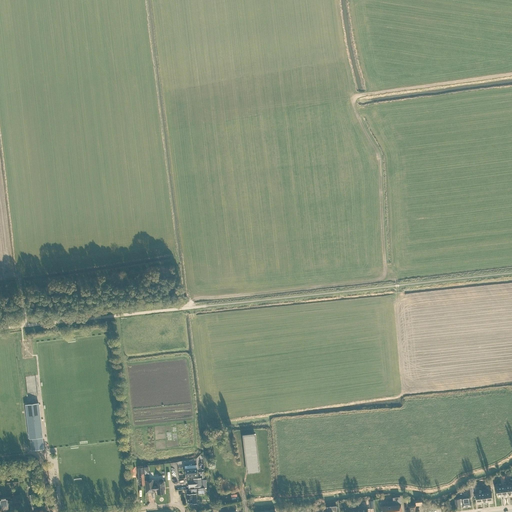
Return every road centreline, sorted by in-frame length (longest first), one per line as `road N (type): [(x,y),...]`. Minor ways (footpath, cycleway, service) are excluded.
road 1 (track): [(511,74),(354,97),(378,159),(385,268),(379,280),(195,299),(191,307)]
road 2 (unclassified): [(0,328),(191,307)]
